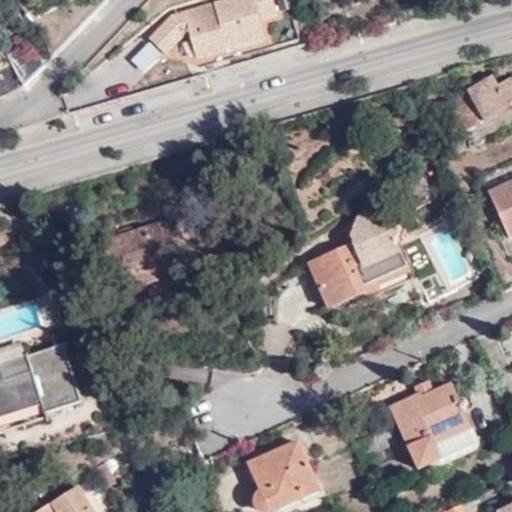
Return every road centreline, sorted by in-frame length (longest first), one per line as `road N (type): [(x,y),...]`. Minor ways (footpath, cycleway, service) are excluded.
road 1 (secondary): [(0,164),(180,108),(511,23)]
road 2 (residential): [(233,417),(511,299)]
